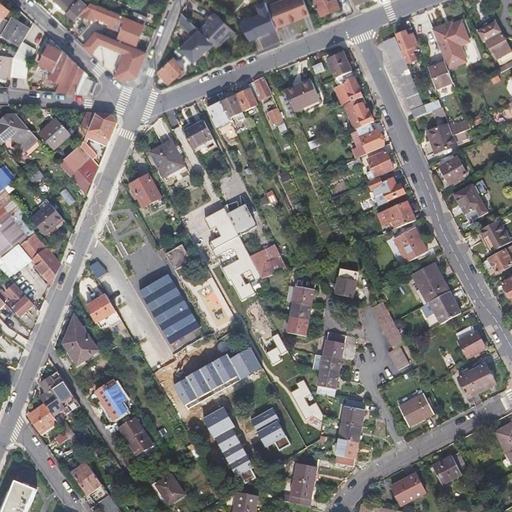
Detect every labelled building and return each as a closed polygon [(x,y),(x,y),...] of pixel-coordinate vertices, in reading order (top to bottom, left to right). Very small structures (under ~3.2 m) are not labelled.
[(0,0),(0,15),(3,18),(10,10),(0,0)] [(75,20),(88,7),(92,3),(89,0),(83,0),(82,1),(81,0),(55,0),(58,2),(62,7),(75,20)] [(330,0),(329,1),(328,0),(315,0),(322,15),(339,8),(336,0),(330,0)] [(220,5),(228,10),(231,12),(233,5),(221,1),(220,5)] [(132,19),(145,24),(148,17),(135,12),(132,19)] [(181,13),(178,21),(188,30),(193,25),(181,13)] [(208,22),(217,17),(215,14),(206,20),(208,22)] [(272,19),(280,38),(301,30),(295,16),(285,21),(282,15),(272,19)] [(219,16),(217,17),(208,22),(197,29),(198,30),(213,46),(217,49),(228,41),(230,43),(238,36),(224,16),(219,16)] [(132,19),(128,17),(119,38),(136,45),(145,24),(132,19)] [(24,42),(31,29),(14,19),(10,25),(3,20),(0,22),(0,36),(3,38),(5,36),(22,45),(24,42)] [(496,21),(478,31),(479,33),(497,23),(496,21)] [(456,25),(464,46),(471,43),(462,23),(456,25)] [(502,32),(497,23),(479,33),(484,42),(487,40),(500,63),(511,55),(511,51),(506,39),(502,32)] [(464,46),(456,25),(454,26),(447,28),(446,26),(433,30),(438,43),(446,62),(448,70),(467,62),(461,47),(464,46)] [(213,46),(198,30),(178,48),(181,51),(191,62),(193,64),(213,46)] [(438,43),(433,30),(425,34),(429,46),(438,43)] [(84,45),(91,52),(100,43),(117,50),(120,41),(96,32),(88,41),(84,45)] [(403,54),(404,56),(407,64),(416,60),(413,51),(417,50),(416,48),(418,47),(414,37),(408,39),(406,34),(399,37),(405,53),(403,54)] [(385,43),(392,61),(404,56),(403,54),(397,38),(385,43)] [(90,75),(54,41),(51,47),(44,62),(43,63),(57,69),(53,78),(55,79),(56,77),(64,80),(59,91),(90,94),(96,81),(89,78),(90,75)] [(138,74),(148,52),(120,41),(117,50),(116,52),(121,54),(123,49),(128,51),(123,62),(113,58),(109,69),(120,79),(138,74)] [(37,50),(24,42),(22,45),(15,56),(15,58),(13,76),(13,77),(28,79),(30,64),(37,50)] [(191,62),(181,51),(175,57),(185,68),(191,62)] [(0,75),(13,76),(15,58),(0,56),(0,75)] [(337,80),(353,73),(346,57),(342,56),(329,61),(337,80)] [(404,56),(392,61),(415,120),(428,115),(425,108),(407,64),(404,56)] [(158,74),(170,86),(184,72),(172,59),(158,74)] [(454,84),(448,70),(446,62),(431,67),(428,68),(437,91),(439,90),(454,84)] [(511,63),(500,70),(502,75),(511,69),(511,63)] [(323,64),(315,67),(318,75),(326,72),(323,64)] [(353,73),(337,80),(340,88),(346,86),(353,103),(363,99),(364,98),(353,73)] [(251,90),(257,104),(273,96),(266,79),(250,87),(251,90)] [(286,93),(295,113),(322,101),(312,81),(286,93)] [(353,103),(346,86),(340,88),(335,90),(343,107),(344,107),(348,105),(353,103)] [(258,106),(257,104),(251,90),(239,96),(247,112),(258,106)] [(222,104),(230,120),(236,116),(239,123),(245,120),(234,98),(222,104)] [(363,99),(353,103),(348,105),(344,107),(355,131),(358,130),(363,128),(371,125),(375,123),(371,114),(368,115),(363,104),(365,103),(363,99)] [(425,108),(428,115),(435,112),(441,110),(439,103),(425,108)] [(231,122),(230,120),(222,104),(208,110),(218,129),(231,122)] [(446,116),(443,109),(441,110),(435,112),(438,119),(446,116)] [(284,122),(279,110),(269,115),(274,126),(278,124),(284,122)] [(92,113),(87,112),(74,139),(80,145),(97,114),(92,113)] [(0,131),(7,140),(14,135),(26,124),(17,114),(1,118),(0,116),(0,131)] [(112,115),(97,114),(80,145),(101,167),(118,124),(112,115)] [(480,116),(473,119),(477,127),(484,123),(480,116)] [(68,132),(53,117),(37,132),(51,148),(68,132)] [(449,125),(450,126),(454,136),(471,130),(468,121),(455,126),(454,123),(449,125)] [(207,123),(206,122),(198,126),(185,134),(194,151),(215,139),(207,123)] [(288,131),(284,122),(278,124),(283,134),(288,131)] [(183,129),(185,134),(198,126),(196,123),(183,129)] [(26,124),(14,135),(27,150),(39,140),(26,124)] [(371,125),(363,128),(358,130),(363,143),(369,155),(384,148),(378,133),(376,135),(371,125)] [(454,136),(450,126),(428,134),(431,142),(434,140),(440,154),(458,147),(454,136)] [(363,143),(358,130),(355,131),(351,133),(356,146),(363,143)] [(436,155),(440,154),(434,140),(431,142),(436,155)] [(174,141),(152,153),(167,182),(189,170),(174,141)] [(310,147),(311,150),(315,148),(321,145),(323,144),(322,141),(310,147)] [(88,198),(101,167),(80,145),(59,164),(88,198)] [(378,159),(369,163),(372,171),(366,174),(369,181),(376,179),(395,171),(387,153),(377,158),(378,159)] [(453,157),(439,163),(442,168),(441,169),(451,187),(469,177),(459,159),(455,161),(453,157)] [(360,158),(353,161),(356,168),(363,165),(360,158)] [(12,183),(17,178),(6,164),(0,169),(0,191),(0,266),(10,278),(16,273),(5,261),(15,253),(22,247),(28,242),(31,245),(39,239),(36,236),(37,235),(25,220),(28,217),(12,197),(5,188),(12,183)] [(45,177),(36,166),(27,172),(36,184),(45,177)] [(288,171),(280,175),(283,183),(291,179),(288,171)] [(393,174),(389,175),(395,189),(399,187),(393,174)] [(389,175),(371,183),(374,189),(380,187),(387,203),(404,196),(401,186),(399,187),(395,189),(389,175)] [(133,186),(140,198),(145,208),(163,198),(151,176),(133,186)] [(18,192),(12,183),(5,188),(12,197),(18,192)] [(473,221),(488,214),(474,186),(455,196),(466,219),(471,216),(473,221)] [(273,191),(266,194),(270,202),(277,199),(273,191)] [(64,219),(47,199),(40,205),(41,206),(40,207),(41,208),(40,209),(42,212),(36,217),(49,232),(64,219)] [(408,204),(403,207),(407,216),(413,214),(408,204)] [(246,206),(229,215),(240,236),(248,231),(247,228),(255,224),(246,206)] [(392,233),(417,223),(413,214),(407,216),(403,207),(380,216),(385,228),(389,225),(392,233)] [(229,215),(225,209),(205,219),(211,231),(217,228),(221,237),(216,240),(209,244),(216,258),(230,250),(234,251),(238,260),(222,269),(229,282),(231,281),(242,301),(256,294),(251,284),(262,279),(251,257),(240,236),(229,215)] [(49,232),(36,217),(33,220),(46,235),(49,232)] [(498,223),(480,233),(484,240),(487,238),(495,253),(511,245),(498,223)] [(217,228),(211,231),(216,240),(221,237),(217,228)] [(408,266),(419,260),(429,255),(416,231),(395,242),(408,266)] [(492,254),(495,253),(487,238),(484,240),(492,254)] [(59,269),(61,264),(39,239),(31,245),(28,242),(22,247),(33,261),(34,262),(33,263),(42,274),(40,276),(51,290),(59,269)] [(260,252),(251,257),(262,279),(288,270),(276,245),(264,250),(266,254),(262,256),(260,252)] [(182,246),(165,254),(173,270),(190,261),(182,246)] [(22,247),(15,253),(26,266),(33,261),(22,247)] [(26,266),(15,253),(5,261),(16,273),(10,278),(16,284),(35,305),(42,312),(47,300),(19,271),(26,266)] [(498,275),(511,267),(511,261),(507,253),(484,266),(488,273),(495,269),(498,275)] [(108,273),(97,261),(89,266),(98,279),(108,273)] [(430,305),(450,294),(435,267),(415,278),(430,305)] [(357,272),(340,268),(335,293),(353,296),(357,272)] [(165,278),(162,279),(165,286),(173,281),(170,275),(165,278)] [(140,292),(170,345),(181,339),(200,328),(173,281),(165,286),(162,279),(140,292)] [(290,286),(288,301),(294,302),(312,306),(316,283),(298,280),(297,287),(290,286)] [(35,305),(16,284),(7,292),(14,300),(9,304),(22,318),(35,305)] [(10,299),(3,292),(0,294),(0,297),(5,303),(10,299)] [(443,327),(462,317),(450,294),(430,305),(421,311),(426,320),(436,315),(443,327)] [(0,297),(0,312),(1,313),(9,307),(5,303),(0,297)] [(119,316),(109,299),(90,310),(100,328),(119,316)] [(395,325),(383,301),(371,307),(394,349),(405,342),(395,325)] [(294,302),(291,318),(309,321),(312,306),(294,302)] [(289,327),(288,333),(306,337),(309,321),(291,318),(291,319),(289,327)] [(70,337),(86,364),(101,355),(78,319),(70,337)] [(474,327),(458,335),(463,344),(462,344),(471,360),(479,356),(481,358),(485,355),(484,353),(488,350),(479,334),(478,335),(474,327)] [(134,340),(128,330),(121,334),(127,345),(134,340)] [(328,332),(324,355),(342,359),(346,335),(328,332)] [(279,334),(261,344),(274,366),(282,361),(280,356),(288,352),(279,334)] [(86,364),(70,337),(66,346),(79,368),(86,364)] [(400,346),(389,353),(398,370),(410,364),(400,346)] [(186,378),(172,386),(183,406),(186,411),(241,381),(263,369),(250,347),(229,359),(227,355),(213,363),(200,370),(186,377),(186,378)] [(342,359),(324,355),(321,371),(339,374),(342,359)] [(459,383),(470,403),(485,394),(498,387),(495,382),(498,381),(493,372),(491,374),(488,368),(480,372),(479,369),(462,378),(464,381),(459,383)] [(339,374),(321,371),(317,393),(335,396),(339,374)] [(74,404),(55,374),(48,379),(43,383),(47,389),(65,416),(68,414),(65,410),(74,404)] [(101,390),(118,418),(126,412),(121,404),(127,400),(115,381),(101,390)] [(312,393),(305,381),(297,385),(300,389),(292,394),(308,421),(314,417),(324,417),(312,393)] [(47,389),(43,383),(38,386),(44,397),(37,401),(42,407),(51,420),(60,414),(63,418),(65,416),(47,389)] [(118,418),(101,390),(97,392),(114,420),(118,418)] [(421,420),(433,414),(423,395),(399,407),(409,427),(421,420)] [(343,423),(362,426),(364,416),(366,403),(347,399),(343,423)] [(224,406),(203,418),(214,438),(222,453),(229,465),(235,476),(240,474),(246,483),(256,478),(251,468),(253,467),(247,455),(240,443),(232,428),(235,427),(224,406)] [(51,420),(42,407),(27,418),(39,435),(55,425),(54,424),(51,420)] [(272,407),(249,420),(256,432),(265,448),(274,442),(279,451),(290,444),(286,436),(278,423),(280,422),(279,419),(272,407)] [(130,422),(147,450),(155,445),(138,417),(130,422)] [(54,424),(55,425),(62,435),(66,441),(70,437),(58,421),(54,424)] [(147,450),(130,422),(123,426),(140,455),(147,450)] [(340,439),(359,443),(361,434),(362,426),(343,423),(340,439)] [(511,425),(497,433),(511,462),(511,425)] [(66,441),(62,435),(52,442),(56,448),(66,441)] [(358,452),(359,443),(340,439),(337,455),(338,456),(337,464),(354,467),(356,459),(358,452)] [(463,474),(469,470),(460,453),(447,460),(434,467),(444,485),(463,474)] [(296,479),(300,457),(296,456),(294,463),(293,463),(290,478),(296,479)] [(296,479),(296,480),(315,484),(317,475),(320,460),(300,457),(296,479)] [(100,483),(87,464),(73,474),(88,496),(103,486),(100,483)] [(32,475),(31,473),(29,472),(27,472),(25,472),(21,474),(9,503),(5,501),(2,508),(6,510),(5,511),(28,511),(38,490),(29,487),(32,478),(32,477),(32,475)] [(401,482),(411,501),(426,493),(416,474),(408,478),(401,482)] [(165,481),(177,502),(186,497),(173,475),(165,481)] [(313,495),(315,484),(296,480),(293,496),(292,503),(311,507),(313,495)] [(177,502),(165,481),(157,485),(170,506),(177,502)] [(411,501),(401,482),(392,487),(402,506),(411,501)] [(132,486),(124,492),(127,496),(135,491),(132,486)] [(95,503),(97,502),(108,494),(104,488),(91,498),(95,503)] [(239,493),(236,510),(246,511),(256,511),(258,505),(260,497),(239,493)] [(121,511),(112,500),(108,494),(97,502),(104,511),(121,511)] [(292,503),(293,496),(284,494),(283,502),(292,503)] [(135,511),(129,502),(121,508),(123,511),(135,511)]
